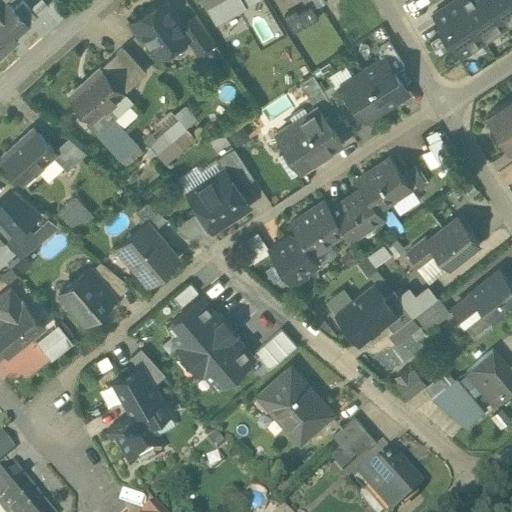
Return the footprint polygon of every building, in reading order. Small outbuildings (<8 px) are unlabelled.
[(6,0),(5,0),(0,0),(0,53),(9,46),(6,42),(27,23),(6,0)] [(202,0),(215,23),(245,6),(240,0),(202,0)] [(511,0),(454,0),(448,4),(447,2),(432,12),(459,52),(461,55),(511,20),(511,0)] [(166,9),(157,7),(155,4),(134,19),(159,55),(187,35),(188,35),(180,23),(169,7),(166,9)] [(295,9),(283,15),(293,32),(318,17),(310,5),(297,12),(295,9)] [(214,41),(195,13),(180,23),(188,35),(187,35),(198,51),(214,41)] [(404,64),(389,41),(379,47),(384,56),(394,71),(404,64)] [(146,70),(123,45),(114,53),(137,78),(146,70)] [(137,78),(114,53),(101,65),(123,90),(124,90),(137,78)] [(394,71),(384,56),(362,70),(385,106),(407,92),(394,71)] [(101,65),(68,95),(91,119),(109,103),(123,90),(101,65)] [(385,106),(362,70),(342,83),(365,119),(385,106)] [(323,89),(313,74),(299,83),(315,107),(317,105),(330,125),(341,119),(323,89)] [(348,107),(333,83),(323,89),(338,113),(348,107)] [(123,90),(109,103),(118,113),(132,100),(124,90),(123,90)] [(511,97),(487,113),(509,147),(511,145),(511,97)] [(198,115),(187,101),(158,122),(162,128),(149,138),(166,160),(195,139),(185,125),(198,115)] [(315,107),(277,132),(301,168),(341,141),(330,125),(317,105),(315,107)] [(137,145),(112,116),(95,131),(121,160),(137,145)] [(246,120),(228,133),(237,146),(255,133),(246,120)] [(33,126),(1,155),(23,180),(55,151),(33,126)] [(432,162),(447,159),(441,130),(426,133),(432,162)] [(254,178),(234,148),(217,159),(223,169),(225,168),(238,188),(254,178)] [(410,186),(390,157),(356,179),(362,187),(377,208),(410,186)] [(223,169),(188,193),(213,229),(249,205),(238,188),(225,168),(223,169)] [(362,187),(330,209),(344,231),(350,239),(383,217),(377,208),(362,187)] [(14,188),(0,201),(0,220),(11,233),(4,239),(14,249),(33,231),(25,223),(40,210),(14,188)] [(91,214),(73,195),(58,211),(75,229),(91,214)] [(325,200),(291,222),(298,233),(311,252),(344,231),(330,209),(325,200)] [(166,218),(146,201),(135,210),(145,222),(146,221),(153,229),(166,218)] [(196,210),(182,219),(196,238),(209,228),(196,210)] [(428,240),(427,241),(435,252),(448,267),(479,242),(458,216),(428,240)] [(11,233),(0,220),(0,242),(4,239),(11,233)] [(153,229),(146,221),(145,222),(117,246),(148,283),(178,258),(153,229)] [(257,229),(230,244),(242,264),(268,249),(257,229)] [(298,233),(286,240),(285,238),(269,248),(291,280),(296,280),(305,274),(306,270),(318,262),(311,252),(298,233)] [(394,254),(404,249),(397,235),(387,239),(394,254)] [(425,237),(407,251),(418,265),(435,252),(427,241),(428,240),(425,237)] [(382,241),(358,259),(366,270),(390,251),(382,241)] [(130,285),(100,260),(91,269),(113,297),(115,298),(130,285)] [(91,269),(89,267),(59,292),(85,322),(113,297),(91,269)] [(511,284),(500,268),(470,292),(471,293),(482,307),(491,319),(511,302),(511,284)] [(373,285),(338,312),(360,340),(385,321),(395,313),(384,298),(373,285)] [(21,301),(10,287),(0,295),(0,303),(7,312),(21,301)] [(413,315),(394,291),(384,298),(395,313),(385,321),(393,331),(413,315)] [(471,293),(452,308),(463,322),(482,307),(471,293)] [(216,313),(201,296),(166,326),(181,343),(177,346),(200,373),(203,370),(218,387),(254,357),(233,333),(234,331),(218,312),(216,313)] [(438,296),(415,313),(423,323),(427,328),(449,311),(438,296)] [(7,312),(0,317),(0,343),(8,354),(43,326),(22,301),(21,301),(7,312)] [(70,338),(57,323),(41,335),(54,351),(70,338)] [(283,326),(255,350),(270,367),(297,344),(283,326)] [(511,386),(511,370),(492,348),(466,370),(494,402),(511,386)] [(332,412),(290,365),(258,394),(299,441),(332,412)] [(114,381),(133,415),(138,413),(144,424),(166,412),(141,366),(114,381)] [(442,371),(423,386),(431,396),(433,394),(450,381),(442,371)] [(450,381),(433,394),(443,406),(445,405),(454,416),(456,414),(465,425),(482,412),(454,378),(450,381)] [(133,415),(106,430),(107,431),(109,430),(123,454),(122,454),(129,468),(128,469),(129,469),(161,451),(160,450),(159,451),(144,424),(138,413),(133,415)] [(354,415),(332,435),(343,447),(365,427),(354,415)] [(365,427),(343,447),(355,460),(376,441),(365,427)] [(0,459),(17,448),(3,428),(0,430),(0,459)] [(343,447),(331,458),(343,471),(355,460),(343,447)] [(388,448),(358,475),(390,511),(391,511),(421,486),(388,448)] [(0,503),(25,483),(12,466),(0,475),(0,503)] [(49,511),(25,483),(0,503),(0,506),(4,511),(49,511)] [(162,511),(154,502),(142,511),(162,511)]
